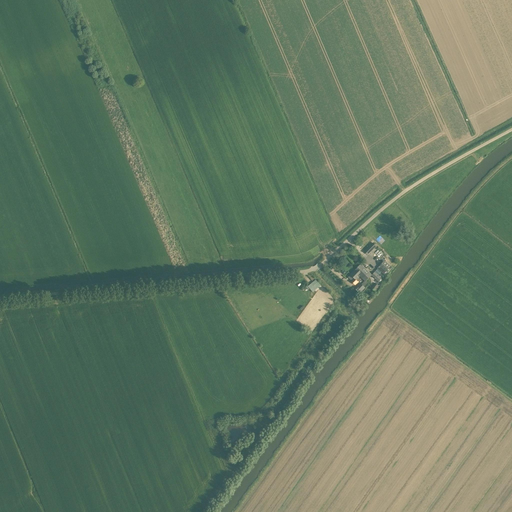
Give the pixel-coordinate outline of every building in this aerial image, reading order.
[(376,246),(373,243),(364,252),(367,255),(376,246)] [(390,266),(384,261),(378,269),(384,274),(390,266)] [(365,281),(371,275),(367,272),(369,270),(367,268),(365,269),(360,265),(357,268),(361,272),(358,275),(360,276),(365,281)] [(350,275),(356,280),(360,276),(358,275),(361,272),(357,268),(350,275)] [(372,276),(378,282),(383,276),(382,275),(380,276),(375,271),(372,276)] [(365,288),(360,283),(355,289),(360,294),(365,288)]
